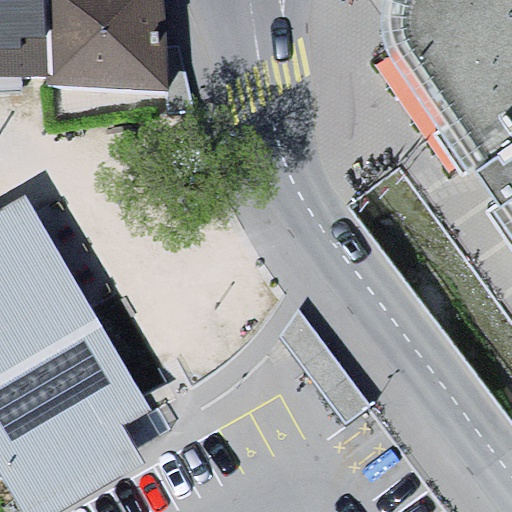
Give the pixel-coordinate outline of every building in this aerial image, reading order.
[(22,0),(0,0),(0,93),(28,92),(22,0)] [(168,105),(165,0),(22,0),(28,92),(27,108),(168,105)] [(511,0),(390,0),(391,2),(401,30),(458,119),(511,91),(511,0)] [(511,91),(458,119),(511,205),(511,91)] [(0,225),(0,475),(21,511),(30,511),(138,451),(122,426),(151,411),(31,208),(0,225)]
